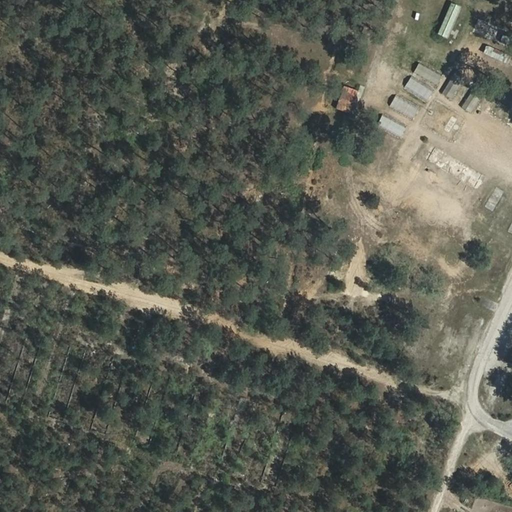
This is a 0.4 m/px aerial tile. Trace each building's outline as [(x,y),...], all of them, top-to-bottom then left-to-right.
[(452,42),(467,5),(454,0),(451,0),(436,35),(452,42)] [(483,53),(511,65),(511,54),(487,44),(483,53)] [(419,62),(413,73),(436,87),(443,76),(419,62)] [(454,68),(439,91),(450,98),(465,75),(454,68)] [(411,76),(404,87),(426,103),(434,92),(411,76)] [(461,107),(472,113),(484,89),(472,83),(461,107)] [(351,113),(360,90),(345,84),(336,107),(351,113)] [(479,118),(490,125),(504,101),(493,94),(479,118)] [(395,146),(405,127),(386,117),(376,137),(395,146)] [(415,131),(400,155),(409,161),(424,137),(415,131)] [(452,159),(445,170),(454,177),(462,165),(452,159)] [(476,186),(482,175),(470,169),(464,180),(476,186)] [(496,186),(485,207),(493,211),(504,191),(496,186)]
